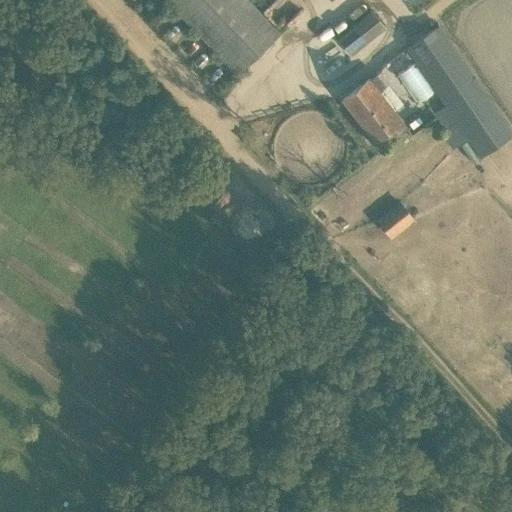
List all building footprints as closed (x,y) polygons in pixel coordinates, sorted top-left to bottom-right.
[(167,0),(236,73),(251,59),(280,31),(250,0),(167,0)] [(259,0),(278,20),(300,0),(259,0)] [(335,35),(349,52),(383,25),(369,8),(335,35)] [(406,47),(444,104),(432,112),(453,142),(465,134),(479,156),(511,133),(511,130),(440,24),(406,47)] [(404,123),(368,76),(341,97),(373,139),(386,129),(389,133),(404,123)] [(400,203),(393,208),(378,220),(390,236),(412,219),(400,203)]
